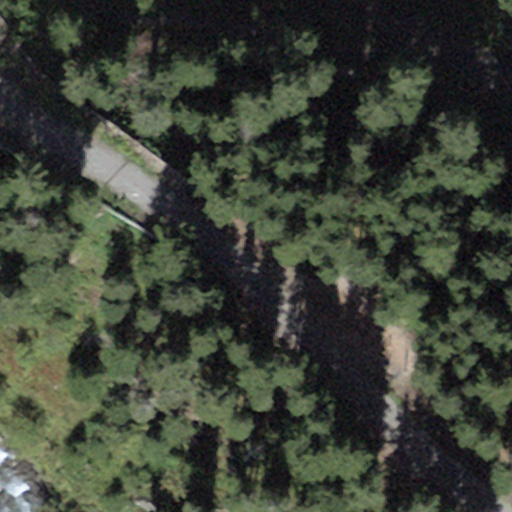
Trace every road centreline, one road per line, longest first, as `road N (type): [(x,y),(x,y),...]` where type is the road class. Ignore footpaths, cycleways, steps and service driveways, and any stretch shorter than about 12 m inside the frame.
road 1 (track): [(0,105),(227,255),(510,511)]
road 2 (track): [(511,87),(461,52),(339,0)]
